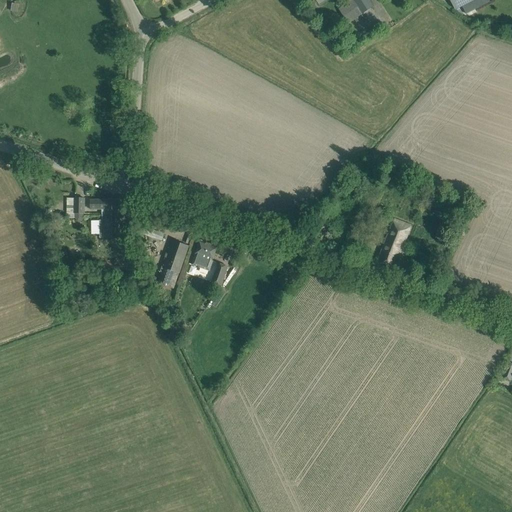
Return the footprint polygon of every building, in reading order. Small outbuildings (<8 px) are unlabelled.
[(367,0),(354,0),(358,6),(352,10),(357,19),(373,9),(367,0)] [(449,0),(455,10),(473,0),(449,0)] [(501,8),(501,24),(511,24),(510,7),(501,8)] [(364,195),(361,202),(374,208),(378,201),(364,195)] [(67,213),(75,213),(84,213),(84,198),(75,198),(67,198),(67,213)] [(119,214),(119,209),(119,199),(105,199),(105,200),(90,200),(91,209),(102,209),(102,214),(119,214)] [(102,214),(102,220),(99,220),(100,238),(120,238),(119,214),(102,214)] [(410,228),(393,221),(378,260),(395,267),(410,228)] [(196,256),(192,265),(209,271),(212,261),(214,256),(217,246),(201,240),(197,250),(196,256)] [(158,283),(174,288),(189,246),(173,241),(158,283)] [(118,277),(113,259),(102,263),(106,280),(118,277)] [(218,263),(215,273),(211,282),(221,286),(228,267),(218,263)] [(130,272),(119,275),(121,287),(122,287),(122,289),(133,287),(133,283),(134,283),(133,276),(131,276),(130,272)] [(511,377),(511,363),(508,362),(502,377),(511,380),(511,377)]
